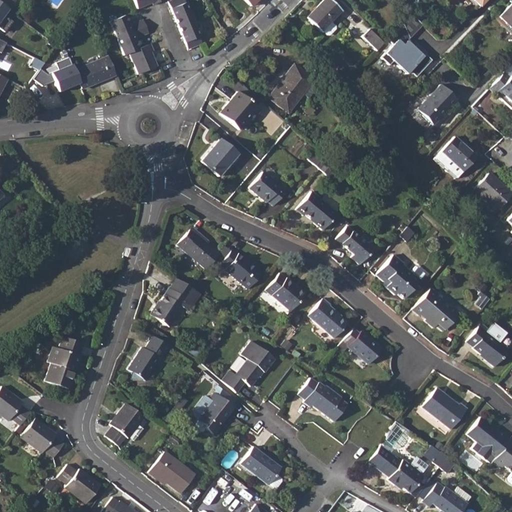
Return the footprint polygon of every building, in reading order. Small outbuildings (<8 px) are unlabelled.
[(133,0),(138,11),(148,7),(147,4),(152,2),(153,6),(160,3),(166,0),(133,0)] [(182,0),(173,0),(167,2),(177,27),(187,50),(202,44),(199,37),(201,36),(194,20),(186,2),(184,3),(182,0)] [(328,0),(321,0),(305,18),(319,32),(320,31),(325,35),(328,35),(334,29),(334,26),(329,22),(340,11),(328,0)] [(511,4),(511,3),(498,17),(511,31),(511,4)] [(0,6),(0,32),(3,34),(11,23),(2,16),(6,11),(0,6)] [(402,24),(408,39),(422,25),(411,14),(402,24)] [(110,23),(117,40),(124,56),(130,54),(139,75),(158,67),(153,58),(151,58),(149,54),(154,52),(151,45),(140,50),(135,38),(137,37),(138,39),(148,34),(146,28),(143,21),(133,26),(133,28),(131,28),(125,16),(110,23)] [(408,39),(402,24),(387,39),(392,44),(379,57),(387,65),(391,62),(404,74),(407,71),(414,78),(430,61),(414,46),(412,49),(405,42),(407,40),(408,39)] [(361,37),(375,51),(382,43),(368,29),(361,37)] [(405,42),(412,49),(414,46),(407,40),(405,42)] [(106,57),(73,71),(79,84),(81,89),(114,75),(112,70),(106,57)] [(292,65),(267,98),(287,113),(301,94),(307,85),(311,80),(292,65)] [(79,84),(73,71),(71,66),(49,75),(57,94),(79,84)] [(503,73),(488,90),(511,111),(511,74),(509,78),(503,73)] [(307,85),(301,94),(307,99),(314,91),(307,85)] [(438,85),(415,110),(431,126),(444,112),(443,111),(445,109),(447,109),(455,101),(438,85)] [(237,92),(218,114),(237,130),(255,108),(237,92)] [(369,124),(375,130),(384,120),(378,114),(369,124)] [(384,120),(375,130),(381,135),(390,125),(384,120)] [(453,138),(435,159),(456,178),(474,157),(453,138)] [(236,154),(219,139),(200,162),(217,177),(236,154)] [(316,150),(308,160),(312,163),(320,154),(316,150)] [(320,154),(312,163),(319,169),(327,160),(320,154)] [(327,160),(319,169),(326,176),(334,166),(327,160)] [(334,166),(326,176),(329,179),(338,169),(334,166)] [(261,173),(247,189),(264,203),(266,201),(271,206),(283,191),(261,173)] [(487,174),(472,190),(494,210),(508,194),(487,174)] [(310,192),(295,210),(302,216),(304,214),(310,219),(309,221),(321,230),(335,213),(310,192)] [(345,227),(334,240),(352,255),(349,258),(358,265),(371,250),(345,227)] [(204,245),(194,236),(196,234),(190,228),(175,245),(202,270),(216,256),(204,245)] [(405,228),(398,236),(406,242),(413,234),(405,228)] [(214,259),(220,263),(229,252),(223,248),(214,259)] [(229,252),(220,263),(218,265),(224,269),(223,271),(240,285),(254,269),(237,254),(236,255),(231,251),(229,252)] [(374,275),(383,282),(386,285),(384,288),(394,296),(395,294),(401,299),(418,281),(400,266),(401,264),(391,256),(374,275)] [(278,274),(264,291),(288,312),(304,294),(285,278),(284,279),(278,274)] [(188,287),(175,279),(167,291),(166,290),(159,303),(157,302),(149,315),(167,327),(180,308),(181,309),(185,302),(191,306),(199,294),(188,287)] [(429,288),(410,310),(418,316),(420,315),(425,319),(423,321),(432,329),(434,326),(440,332),(457,312),(450,306),(448,308),(434,296),(436,295),(429,288)] [(479,296),(473,304),(480,309),(487,300),(481,294),(479,296)] [(321,299),(306,317),(332,339),(345,324),(327,308),(329,306),(321,299)] [(471,348),(484,358),(483,360),(493,367),(506,349),(497,343),(500,340),(500,339),(505,333),(492,323),(486,329),(479,323),(465,342),(472,347),(471,348)] [(351,329),(335,347),(341,353),(346,347),(366,364),(379,350),(359,332),(357,335),(351,329)] [(49,364),(43,382),(66,389),(72,371),(74,372),(80,357),(77,356),(82,344),(61,337),(57,349),(51,347),(46,362),(49,364)] [(229,372),(222,382),(235,393),(243,382),(248,387),(260,371),(262,372),(273,359),(249,342),(239,355),(245,360),(234,376),(229,372)] [(140,347),(126,370),(143,381),(157,359),(159,360),(163,354),(147,343),(143,349),(140,347)] [(308,377),(296,394),(304,400),(302,402),(308,406),(310,405),(332,422),(345,405),(338,399),(340,397),(323,385),(322,387),(316,382),(315,383),(308,377)] [(9,419),(18,425),(28,413),(18,406),(20,403),(0,387),(0,415),(7,421),(9,419)] [(435,388),(420,406),(448,430),(465,409),(457,403),(455,404),(435,388)] [(220,390),(216,395),(230,405),(234,400),(220,390)] [(230,405),(216,395),(213,392),(208,399),(204,396),(189,415),(202,424),(203,428),(212,434),(232,407),(230,405)] [(126,439),(128,437),(137,425),(142,418),(124,404),(108,425),(110,427),(103,436),(116,446),(123,437),(126,439)] [(249,422),(253,414),(235,407),(232,415),(249,422)] [(469,449),(488,464),(490,462),(508,439),(501,433),(499,436),(486,427),(488,425),(478,417),(465,435),(474,442),(469,449)] [(33,419),(19,437),(40,453),(42,450),(51,458),(61,445),(52,437),(54,435),(33,419)] [(381,441),(377,446),(388,454),(406,430),(392,420),(384,431),(381,441)] [(137,425),(128,437),(132,441),(141,429),(137,425)] [(511,442),(508,439),(490,462),(498,469),(501,466),(509,473),(511,474),(511,442)] [(251,446),(238,463),(266,484),(267,484),(272,488),(275,488),(280,481),(279,479),(274,474),(279,468),(251,446)] [(365,461),(376,469),(388,477),(386,480),(399,489),(399,488),(407,494),(421,476),(420,474),(424,468),(420,465),(420,462),(415,458),(412,459),(407,465),(400,460),(399,462),(388,454),(377,446),(365,461)] [(146,472),(152,477),(154,475),(164,482),(179,493),(193,474),(162,451),(146,472)] [(440,452),(432,462),(438,467),(446,457),(440,452)] [(65,465),(56,477),(65,484),(63,487),(84,503),(97,485),(76,469),(75,472),(65,465)] [(154,475),(152,477),(162,484),(164,482),(154,475)] [(435,483),(421,502),(428,507),(431,503),(441,511),(459,511),(465,505),(464,504),(469,498),(456,489),(452,494),(442,487),(442,489),(435,483)] [(110,497),(100,511),(99,511),(132,511),(118,501),(116,502),(110,497)] [(498,503),(491,511),(501,511),(504,509),(498,503)]
